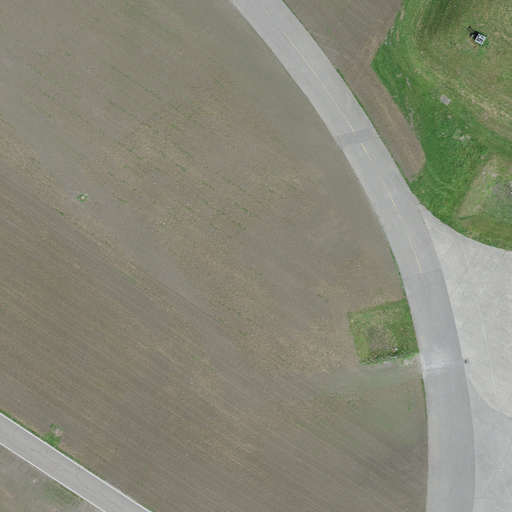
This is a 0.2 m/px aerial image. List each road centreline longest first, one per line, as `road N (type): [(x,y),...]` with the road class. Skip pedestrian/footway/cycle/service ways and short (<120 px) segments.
road 1 (unknown): [(248,0),(358,144),(398,213),(431,327),(448,440),(446,511)]
road 2 (unclassified): [(126,511),(0,429)]
